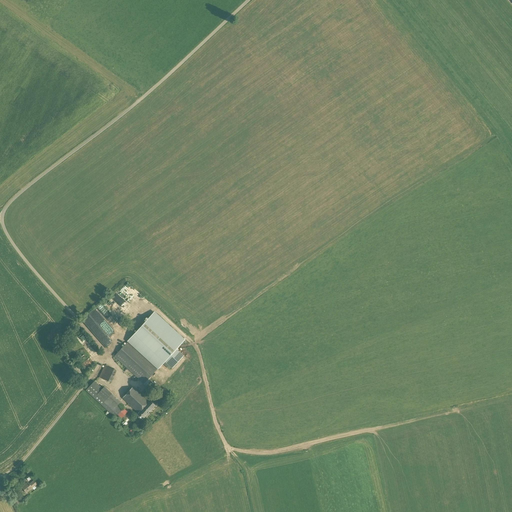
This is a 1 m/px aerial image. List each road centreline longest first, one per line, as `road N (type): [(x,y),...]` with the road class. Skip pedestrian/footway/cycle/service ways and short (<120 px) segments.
road 1 (track): [(511,396),(255,452),(230,448),(214,419),(198,348),(154,309),(101,355)]
road 2 (unclassified): [(0,478),(101,355),(6,236),(0,215)]
road 3 (unclassified): [(0,213),(9,195),(123,113),(247,0)]
